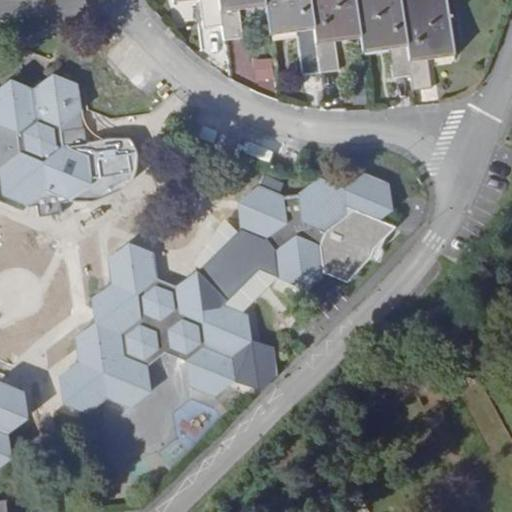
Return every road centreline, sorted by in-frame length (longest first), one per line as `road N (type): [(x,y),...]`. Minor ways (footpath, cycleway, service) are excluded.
road 1 (residential): [(479,140),(433,242),(166,511)]
road 2 (residential): [(479,140),(293,127),(203,93),(112,12),(112,0)]
